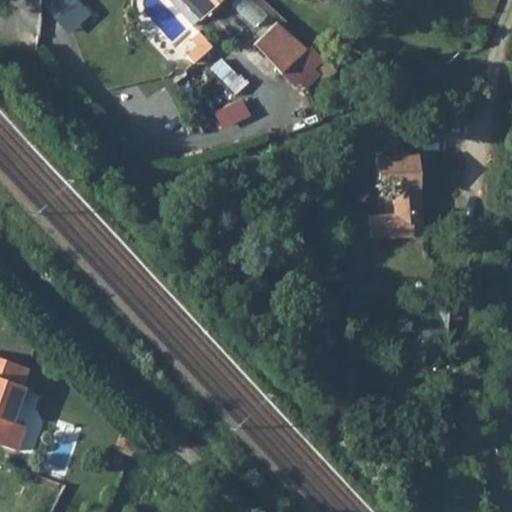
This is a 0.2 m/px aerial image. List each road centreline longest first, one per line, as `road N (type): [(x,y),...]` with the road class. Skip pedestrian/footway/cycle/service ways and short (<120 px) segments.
road 1 (residential): [(511,17),(493,63),(457,372)]
road 2 (track): [(0,267),(242,511)]
